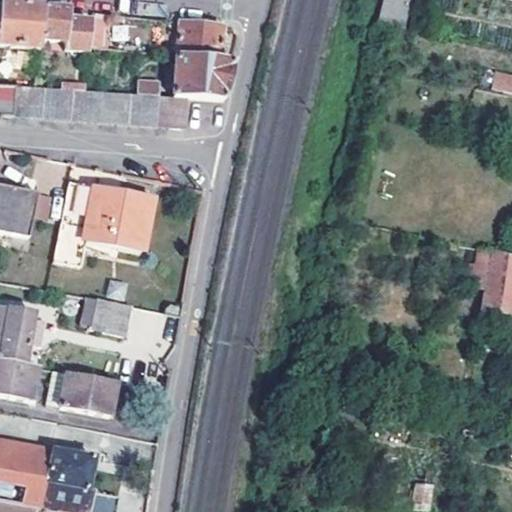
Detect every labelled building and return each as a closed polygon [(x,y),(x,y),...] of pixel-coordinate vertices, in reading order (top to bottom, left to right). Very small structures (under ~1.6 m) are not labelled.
[(409,1),(405,0),(380,0),(375,23),(403,29),(409,1)] [(0,50),(39,55),(41,42),(44,9),(7,5),(0,4),(0,50)] [(65,53),(88,55),(88,49),(92,49),(94,25),(68,21),(70,12),(65,11),(44,9),(41,42),(66,45),(65,53)] [(219,62),(223,28),(179,23),(176,58),(219,62)] [(94,25),(92,49),(104,50),(107,26),(94,25)] [(173,100),(187,101),(223,103),(227,85),(233,64),(219,62),(176,58),(171,100),(173,100)] [(490,92),(511,95),(511,78),(493,75),(490,92)] [(145,98),(156,99),(157,86),(136,84),(136,97),(145,98)] [(0,88),(0,103),(14,105),(14,89),(0,88)] [(14,89),(14,105),(13,119),(26,120),(28,90),(14,89)] [(28,90),(26,120),(40,121),(42,91),(28,90)] [(42,91),(40,121),(54,122),(57,92),(42,91)] [(61,92),(57,92),(54,122),(69,123),(71,93),(61,92)] [(71,93),(69,123),(84,124),(86,94),(84,94),(77,93),(71,93)] [(100,95),(86,94),(84,124),(98,125),(100,95)] [(100,95),(98,125),(103,125),(112,126),(115,96),(100,95)] [(129,97),(115,96),(112,126),(126,127),(129,97)] [(129,97),(126,127),(143,128),(145,98),(136,97),(129,97)] [(156,99),(145,98),(143,128),(156,129),(159,99),(156,99)] [(159,99),(156,129),(171,130),(173,100),(171,100),(159,99)] [(187,101),(173,100),(171,130),(185,131),(187,101)] [(0,118),(13,119),(14,105),(0,103),(0,118)] [(150,199),(69,184),(53,265),(78,271),(82,251),(86,252),(87,243),(139,254),(150,199)] [(36,196),(0,188),(0,234),(28,240),(36,196)] [(489,268),(486,295),(483,317),(511,320),(511,258),(478,251),(475,266),(489,268)] [(489,268),(475,266),(469,265),(466,293),(486,295),(489,268)] [(125,300),(127,283),(108,281),(106,298),(125,300)] [(0,361),(22,366),(26,346),(30,324),(32,316),(29,316),(31,308),(0,301),(0,361)] [(98,302),(93,301),(88,332),(93,333),(98,302)] [(168,301),(165,315),(182,318),(184,305),(168,301)] [(127,340),(133,309),(98,302),(93,333),(127,340)] [(43,326),(30,324),(26,346),(38,349),(43,326)] [(0,396),(33,403),(40,369),(22,366),(0,361),(0,396)] [(52,372),(46,405),(62,409),(68,375),(52,372)] [(117,385),(68,375),(62,409),(111,418),(117,385)] [(0,443),(0,504),(14,507),(41,511),(88,511),(91,496),(87,495),(93,462),(0,443)] [(428,506),(429,487),(414,486),(414,506),(428,506)]
